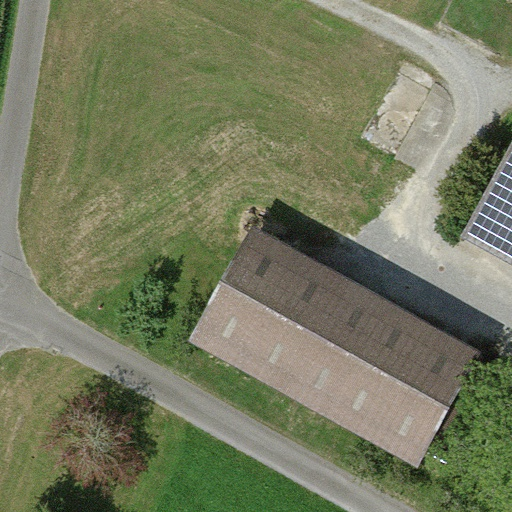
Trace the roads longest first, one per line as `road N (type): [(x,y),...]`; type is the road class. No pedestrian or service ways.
road 1 (residential): [(395,511),(0,295)]
road 2 (track): [(0,246),(44,0)]
